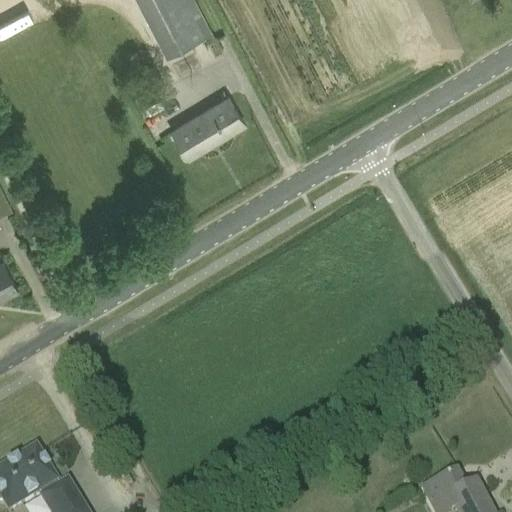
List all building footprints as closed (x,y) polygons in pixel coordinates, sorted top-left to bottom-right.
[(212,30),(196,0),(142,0),(169,52),(212,30)] [(175,129),(191,156),(246,123),(230,96),(175,129)] [(0,298),(19,289),(6,261),(0,263),(0,298)] [(0,504),(2,504),(6,511),(11,511),(39,495),(41,499),(40,500),(47,511),(83,511),(67,484),(58,489),(56,485),(36,451),(0,472),(0,504)] [(450,511),(455,511),(457,511),(490,511),(476,484),(465,489),(457,473),(436,484),(450,511)]
